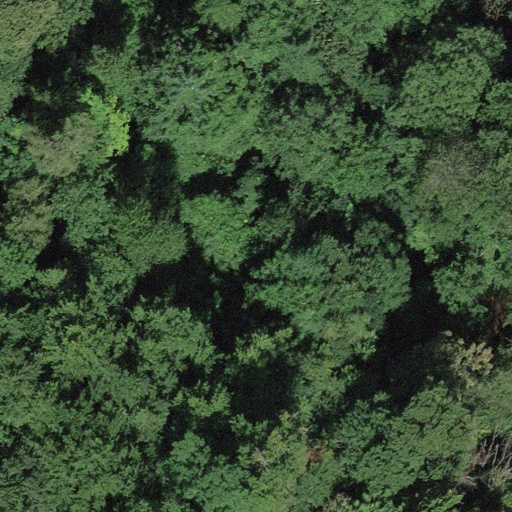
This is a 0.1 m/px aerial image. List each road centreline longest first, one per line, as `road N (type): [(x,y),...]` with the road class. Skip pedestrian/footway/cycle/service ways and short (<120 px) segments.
road 1 (track): [(85,0),(96,242)]
road 2 (track): [(386,161),(403,0)]
